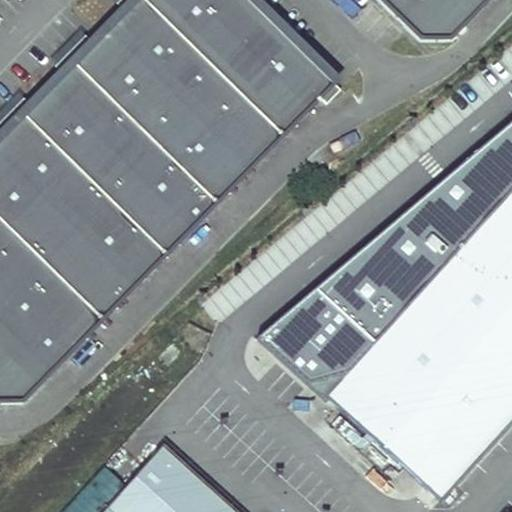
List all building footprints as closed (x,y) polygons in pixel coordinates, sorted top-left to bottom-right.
[(284,135),(144,0),(138,0),(78,60),(222,198),(284,135)] [(249,0),(144,0),(284,135),(322,99),(326,105),(340,90),(249,0)] [(492,0),(379,0),(420,40),(452,41),(492,0)] [(345,2),(336,13),(359,31),(368,20),(345,2)] [(222,198),(78,60),(19,122),(164,258),(222,198)] [(164,258),(19,122),(0,140),(0,218),(101,321),(164,258)] [(511,426),(511,140),(261,342),(442,503),(511,426)] [(0,401),(21,402),(101,321),(0,218),(0,401)] [(234,511),(164,449),(107,511),(234,511)]
